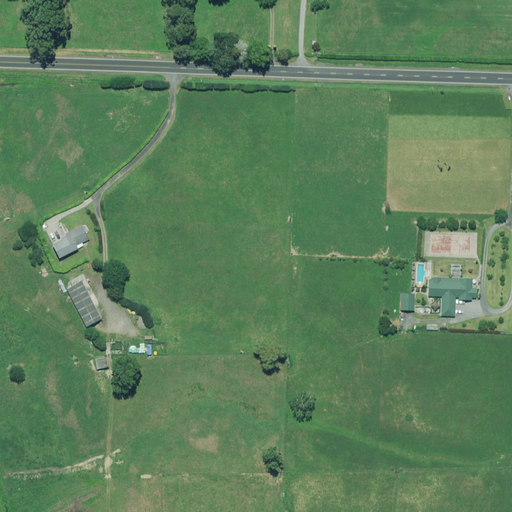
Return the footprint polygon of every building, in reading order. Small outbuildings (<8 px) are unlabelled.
[(88,241),(82,227),(65,236),(66,238),(53,245),(60,259),(84,247),(82,244),(88,241)] [(443,297),(441,315),(456,316),(457,297),(459,297),(459,300),(473,301),(473,297),(476,297),(477,288),(473,288),(474,278),(461,277),(461,281),(443,280),(443,277),(435,276),(435,280),(429,280),(428,296),(443,297)] [(68,289),(88,327),(103,319),(83,281),(68,289)] [(415,294),(402,293),(401,310),(415,311),(415,294)] [(109,367),(107,360),(97,362),(98,369),(109,367)]
